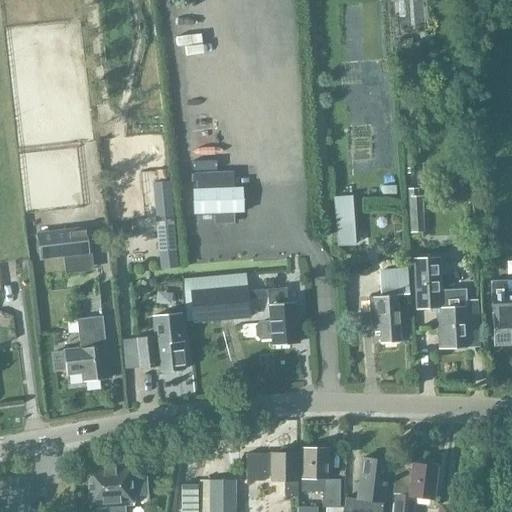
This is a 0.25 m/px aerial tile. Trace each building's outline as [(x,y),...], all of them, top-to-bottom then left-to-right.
[(243,187),(193,189),(194,214),(244,213),(243,187)] [(167,194),(152,196),(154,217),(170,215),(167,194)] [(335,223),(336,223),(338,246),(355,244),(353,221),(355,221),(352,195),(333,197),(335,223)] [(176,248),(173,216),(158,217),(160,250),(176,248)] [(37,234),(40,260),(64,257),(72,256),(90,254),(87,228),(37,234)] [(72,256),(64,257),(66,274),(74,273),(72,256)] [(438,308),(440,348),(469,347),(468,341),(479,341),(477,300),(466,300),(466,295),(437,297),(436,268),(429,262),(415,263),(417,309),(438,308)] [(397,296),(409,295),(407,270),(380,272),(381,296),(369,297),(370,313),(374,312),(375,334),(380,334),(381,339),(384,342),(398,341),(400,338),(397,296)] [(508,281),(491,281),(491,290),(494,346),(511,344),(511,292),(508,292),(508,281)] [(248,287),(192,291),(195,322),(250,317),(249,300),(248,291),(248,287)] [(248,291),(249,300),(268,298),(270,322),(260,323),(257,327),(258,336),(261,338),(272,338),(272,345),(299,342),(296,302),(288,303),(286,288),(248,291)] [(185,342),(183,323),(182,314),(154,317),(156,336),(137,338),(141,369),(160,367),(160,373),(185,370),(182,342),(185,342)] [(65,351),(52,353),(54,371),(67,370),(68,375),(83,373),(84,381),(109,378),(102,317),(77,320),(81,349),(65,350),(65,351)] [(278,452),(245,452),(246,479),(263,479),(263,474),(276,474),(276,480),(282,480),(283,495),(297,495),(297,479),(297,452),(292,452),(292,449),(289,446),(281,446),(278,450),(278,452)] [(325,507),(325,511),(343,511),(343,507),(340,507),(340,479),(329,479),(329,447),(301,447),(301,492),(323,492),(323,507),(325,507)] [(343,511),(382,511),(384,502),(390,461),(362,458),(357,498),(346,497),(343,511)] [(395,496),(393,511),(414,511),(416,498),(433,500),(438,466),(430,465),(428,461),(418,460),(416,462),(415,463),(397,461),(393,496),(395,496)] [(133,495),(147,494),(146,477),(132,478),(131,468),(131,466),(87,469),(87,471),(90,508),(133,505),(133,495)] [(200,511),(234,511),(235,479),(200,479),(200,511)] [(31,481),(5,482),(6,504),(32,502),(31,481)]
